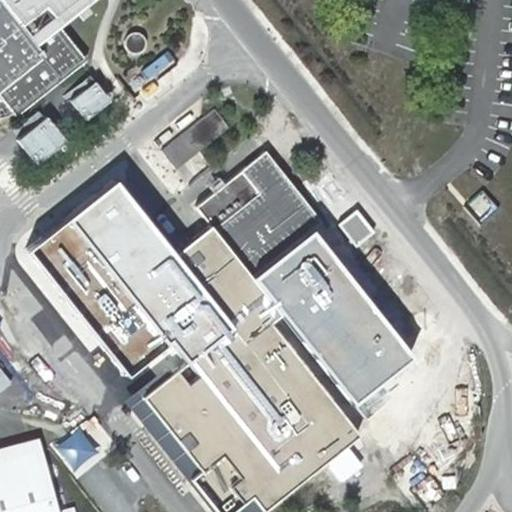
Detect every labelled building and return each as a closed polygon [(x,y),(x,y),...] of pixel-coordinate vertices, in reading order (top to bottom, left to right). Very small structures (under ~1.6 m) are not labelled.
[(0,0),(0,119),(2,120),(12,117),(16,114),(19,118),(90,59),(64,26),(96,0),(0,0)] [(125,49),(128,53),(135,40),(137,37),(138,37),(141,32),(135,34),(127,37),(125,42),(125,49)] [(135,40),(128,53),(134,57),(143,55),(148,50),(147,42),(141,32),(138,37),(137,37),(135,40)] [(93,122),(116,102),(101,84),(77,103),(93,122)] [(157,149),(173,167),(196,147),(224,124),(209,105),(157,149)] [(43,167),(72,143),(53,119),(24,142),(43,167)] [(316,215),(260,147),(221,179),(191,204),(206,222),(169,253),(228,324),(184,360),(141,395),(200,468),(190,476),(219,511),(227,511),(251,493),(262,507),(357,429),(266,318),(277,309),(256,284),(246,272),(316,215)] [(170,243),(119,181),(34,252),(131,380),(176,348),(184,360),(228,324),(169,253),(170,243)] [(412,359),(316,233),(256,284),(277,309),(356,405),(412,359)] [(16,456),(0,460),(0,511),(53,511),(37,450),(16,456)]
